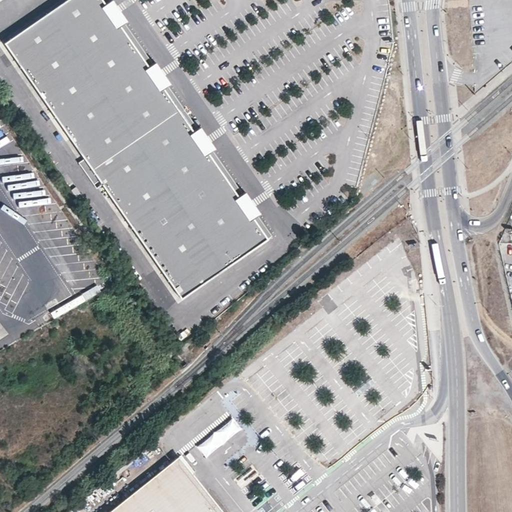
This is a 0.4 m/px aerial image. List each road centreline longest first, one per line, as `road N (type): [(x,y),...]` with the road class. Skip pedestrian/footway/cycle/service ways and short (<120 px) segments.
road 1 (trunk): [(399,0),(466,511)]
road 2 (primary): [(409,0),(451,323),(458,511)]
road 3 (trunk): [(511,378),(461,0)]
road 4 (primary): [(455,216),(434,0)]
road 5 (primary): [(511,390),(476,330),(455,216)]
